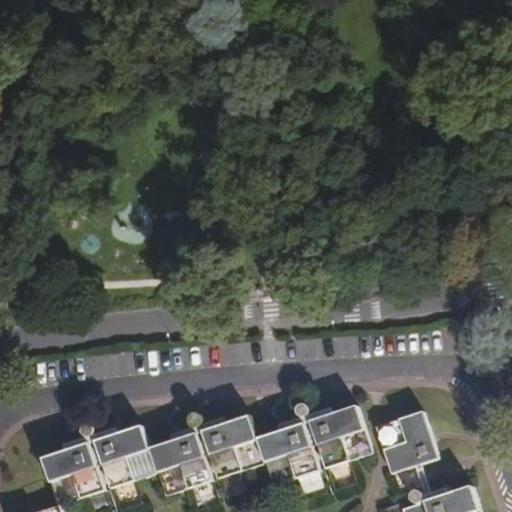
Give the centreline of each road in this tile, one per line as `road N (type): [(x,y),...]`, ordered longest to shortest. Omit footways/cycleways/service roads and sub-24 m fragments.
road 1 (residential): [(0,408),(201,382),(450,366),(472,375),(483,395),(511,489)]
road 2 (residential): [(511,286),(0,345)]
road 3 (unknown): [(256,275),(74,273),(19,290)]
